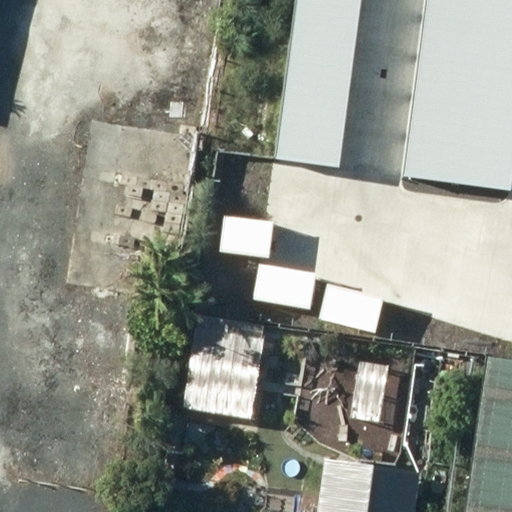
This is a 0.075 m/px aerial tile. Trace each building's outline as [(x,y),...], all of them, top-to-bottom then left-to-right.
[(511,107),(463,104),(457,186),(511,189),(511,107)] [(103,183),(187,188),(191,122),(90,116),(86,182),(103,183)] [(187,188),(103,183),(99,245),(182,251),(187,188)] [(256,329),(182,322),(174,416),(248,422),(256,329)] [(384,361),(320,356),(316,419),(379,423),(384,361)] [(511,511),(511,366),(481,362),(459,511),(511,511)] [(400,511),(404,472),(313,464),(309,511),(400,511)]
